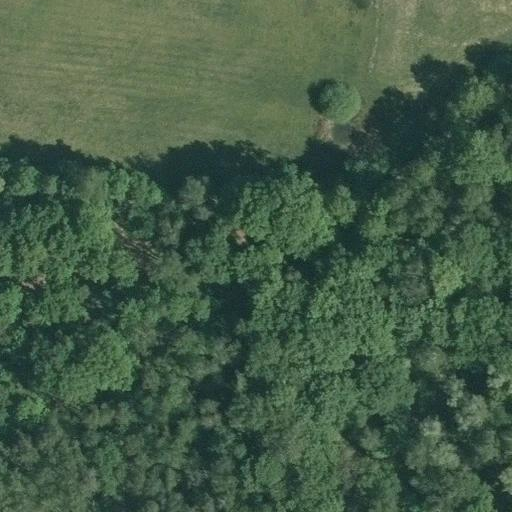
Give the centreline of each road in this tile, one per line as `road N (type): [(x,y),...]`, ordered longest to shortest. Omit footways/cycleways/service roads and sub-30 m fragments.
road 1 (track): [(0,456),(339,245),(511,103)]
road 2 (track): [(0,205),(146,221)]
